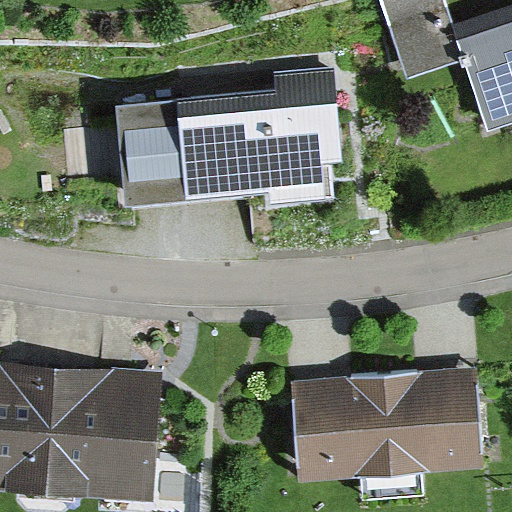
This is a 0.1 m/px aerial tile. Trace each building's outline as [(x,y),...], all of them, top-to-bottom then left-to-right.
[(446,0),(382,0),(407,72),(464,52),(457,31),(446,0)] [(511,11),(457,31),(464,52),(488,119),(511,110),(511,11)] [(342,144),(335,64),(275,69),(275,76),(179,84),(179,89),(116,94),(124,191),(268,179),(269,192),(326,187),(322,146),(342,144)] [(150,367),(0,359),(0,492),(143,499),(150,367)] [(464,368),(287,383),(295,484),(472,470),(464,368)]
